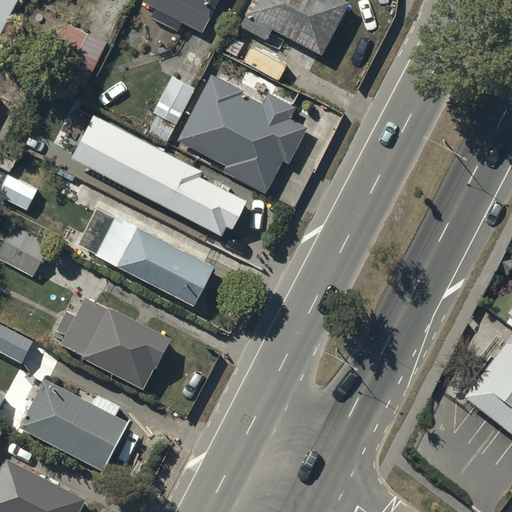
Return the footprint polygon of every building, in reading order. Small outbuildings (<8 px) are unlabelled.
[(0,0),(0,34),(18,0),(0,0)] [(214,0),(160,0),(203,22),(214,0)] [(255,0),(246,19),(271,31),(277,20),(323,44),(345,0),(255,0)] [(109,44),(73,25),(48,72),(84,90),(109,44)] [(237,89),(213,77),(183,136),(233,161),(231,165),(265,183),(280,153),(288,157),(304,126),(286,117),(292,104),(271,94),(264,108),(235,93),(237,89)] [(195,90),(173,78),(154,116),(175,127),(195,90)] [(204,173),(93,113),(74,148),(224,228),(228,222),(234,225),(246,203),(201,179),(204,173)] [(216,265),(102,204),(83,239),(197,301),(216,265)] [(49,242),(13,223),(0,246),(0,254),(32,272),(49,242)] [(169,344),(87,298),(76,317),(67,312),(56,331),(69,338),(65,344),(144,388),(169,344)] [(33,343),(0,325),(0,351),(23,363),(33,343)] [(511,433),(511,337),(465,398),(511,433)] [(129,424),(48,383),(25,428),(105,470),(129,424)] [(0,414),(10,397),(0,391),(0,414)] [(77,511),(84,499),(10,461),(0,480),(0,511),(77,511)]
